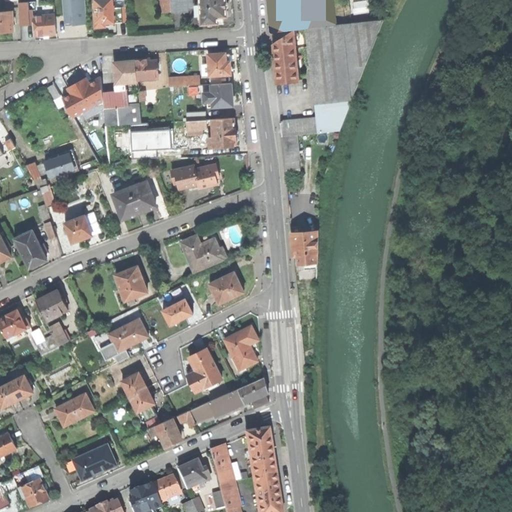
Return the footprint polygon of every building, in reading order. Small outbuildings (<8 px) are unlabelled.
[(21,23),(36,23),(36,15),(57,14),(56,5),(38,6),(37,0),(20,1),(21,23)] [(86,0),(64,0),(67,25),(67,22),(75,22),(75,25),(88,24),(86,0)] [(101,27),(106,26),(106,23),(115,23),(114,7),(113,0),(94,0),(96,27),(101,27)] [(188,0),(172,0),(173,11),(189,10),(188,0)] [(227,0),(201,0),(203,24),(225,23),(225,16),(228,16),(228,10),(228,6),(230,6),(229,1),(227,1),(227,0)] [(320,0),(282,0),(283,1),(284,11),(285,20),(322,16),(320,0)] [(126,7),(114,7),(115,23),(127,22),(126,7)] [(11,10),(0,10),(0,31),(1,32),(12,31),(11,23),(14,23),(14,16),(11,16),(11,10)] [(51,33),(58,33),(57,14),(36,15),(36,23),(37,34),(41,34),(51,33)] [(313,93),(314,104),(353,101),(384,20),(308,28),(313,93)] [(278,84),(301,82),(296,29),(274,43),(276,63),(278,84)] [(227,52),(210,53),(211,66),(207,66),(207,73),(212,73),(212,75),(232,74),(232,66),(232,61),(231,55),(231,53),(227,54),(227,52)] [(141,57),(137,60),(139,79),(159,77),(158,60),(151,60),(151,58),(148,58),(145,59),(144,57),(141,57)] [(116,62),(117,83),(127,82),(136,81),(136,85),(139,84),(139,79),(137,60),(125,61),(116,62)] [(185,84),(192,84),(201,83),(201,74),(185,75),(185,84)] [(87,78),(68,88),(71,94),(63,98),(73,116),(104,100),(101,77),(89,84),(87,78)] [(233,82),(213,83),(213,89),(205,89),(206,101),(214,100),(214,106),(234,105),(233,92),(233,82)] [(193,92),(204,91),(203,83),(201,83),(192,84),(193,92)] [(55,99),(60,96),(54,84),(48,88),(55,99)] [(118,90),(105,91),(107,126),(143,123),(141,104),(129,105),(128,89),(118,90)] [(281,122),(282,138),(298,136),(341,131),(353,101),(314,104),(314,119),(281,122)] [(194,111),(194,120),(208,120),(208,110),(194,111)] [(236,117),(213,118),(214,136),(210,137),(210,142),(212,142),(212,146),(238,145),(237,130),(236,117)] [(188,120),(189,134),(205,134),(205,128),(209,128),(208,120),(194,120),(188,120)] [(133,129),(134,157),(158,156),(158,146),(172,145),(171,128),(133,129)] [(298,136),(282,138),(284,161),(300,160),(298,136)] [(6,141),(11,150),(16,147),(11,138),(6,141)] [(180,156),(191,155),(190,140),(179,141),(180,156)] [(46,162),(52,178),(79,168),(73,150),(62,154),(52,157),(53,160),(46,162)] [(43,178),(37,162),(28,166),(34,181),(43,178)] [(197,168),(200,184),(209,182),(209,186),(214,185),(219,184),(217,174),(220,173),(218,163),(197,168)] [(190,186),(200,184),(197,168),(196,165),(173,170),(175,180),(179,179),(181,188),(190,186)] [(149,182),(116,194),(125,219),(139,213),(158,206),(149,182)] [(44,195),(49,208),(58,205),(53,191),(44,195)] [(95,213),(86,216),(93,236),(102,232),(95,213)] [(66,224),(73,243),(83,239),(93,236),(86,216),(66,224)] [(52,222),(46,224),(51,239),(57,237),(52,222)] [(15,239),(19,248),(38,240),(33,231),(15,239)] [(318,231),(293,234),(294,245),(296,256),(300,255),(301,263),(306,262),(319,261),(321,261),(318,231)] [(0,261),(1,261),(12,256),(6,245),(3,239),(1,234),(0,234),(0,261)] [(191,238),(183,242),(195,271),(223,259),(222,257),(226,255),(223,247),(219,249),(215,238),(201,244),(198,235),(191,238)] [(38,240),(19,248),(29,269),(39,265),(47,261),(45,255),(48,254),(43,245),(40,246),(38,240)] [(122,272),(116,275),(126,301),(128,300),(130,305),(137,302),(135,297),(149,292),(139,266),(137,267),(136,264),(127,268),(128,270),(122,272)] [(210,283),(219,304),(244,292),(239,281),(235,271),(210,283)] [(37,300),(48,321),(69,310),(65,302),(68,301),(64,293),(61,295),(58,290),(48,295),(37,300)] [(164,310),(171,325),(182,319),(193,313),(186,299),(164,310)] [(0,319),(0,323),(7,338),(23,331),(27,329),(23,321),(21,318),(18,311),(9,315),(0,319)] [(110,334),(119,351),(140,340),(148,336),(139,319),(110,334)] [(60,323),(50,327),(54,334),(59,345),(60,346),(69,342),(60,323)] [(252,326),(243,330),(250,345),(260,340),(252,326)] [(33,332),(39,345),(47,341),(46,338),(41,328),(33,332)] [(225,340),(241,369),(245,367),(258,360),(250,345),(243,330),(234,335),(225,340)] [(24,334),(23,331),(7,338),(9,341),(24,334)] [(43,352),(59,345),(54,334),(46,338),(47,341),(39,345),(43,352)] [(197,371),(205,388),(223,379),(207,349),(196,354),(190,358),(197,371)] [(197,392),(205,388),(197,371),(189,375),(197,392)] [(139,372),(123,381),(131,396),(147,387),(144,380),(139,372)] [(25,376),(10,383),(19,400),(26,396),(34,392),(25,376)] [(265,377),(239,388),(246,403),(252,401),(266,394),(269,393),(267,385),(265,377)] [(0,388),(0,400),(3,407),(11,403),(19,400),(10,383),(0,388)] [(151,394),(147,387),(131,396),(139,412),(153,404),(156,403),(151,394)] [(246,403),(239,388),(191,410),(194,417),(197,423),(216,414),(217,416),(246,403)] [(61,418),(65,426),(95,410),(86,393),(56,408),(61,418)] [(270,402),(266,394),(252,401),(255,409),(270,402)] [(159,415),(153,404),(139,412),(145,423),(159,415)] [(188,420),(194,417),(191,410),(179,415),(182,422),(188,420)] [(198,424),(197,423),(194,417),(188,420),(191,427),(198,424)] [(161,434),(166,446),(174,442),(182,439),(173,418),(157,425),(161,434)] [(153,437),(161,434),(157,425),(150,428),(153,437)] [(251,461),(254,478),(277,474),(274,456),(270,430),(247,434),(249,451),(252,451),(254,460),(251,461)] [(0,436),(0,457),(17,449),(14,443),(9,432),(0,436)] [(73,459),(83,481),(98,474),(97,473),(101,471),(118,463),(109,443),(73,459)] [(211,449),(220,486),(234,482),(224,446),(211,449)] [(179,470),(188,490),(211,479),(206,468),(202,470),(198,461),(188,465),(179,470)] [(233,463),(237,479),(242,478),(238,461),(233,463)] [(21,483),(44,473),(40,464),(17,474),(21,483)] [(152,483),(160,501),(168,498),(169,501),(175,498),(174,495),(181,492),(173,474),(163,479),(152,483)] [(259,511),(283,511),(281,497),(277,474),(254,478),(256,494),(260,494),(261,503),(258,504),(259,511)] [(28,497),(31,505),(41,501),(50,497),(47,491),(44,484),(41,478),(23,486),(26,494),(28,497)] [(4,481),(0,482),(0,485),(4,494),(9,492),(4,481)] [(241,507),(234,482),(220,486),(222,492),(226,507),(227,511),(241,507)] [(162,505),(160,501),(152,483),(145,487),(141,488),(138,487),(134,489),(133,492),(131,493),(135,501),(131,503),(134,511),(146,511),(153,509),(162,505)] [(218,509),(226,507),(222,492),(214,494),(218,509)] [(4,494),(0,496),(0,510),(9,506),(4,494)] [(199,498),(193,500),(198,511),(201,511),(205,511),(199,498)] [(106,506),(98,509),(99,511),(124,511),(119,500),(106,506)] [(198,511),(193,500),(183,505),(186,511),(198,511)]
